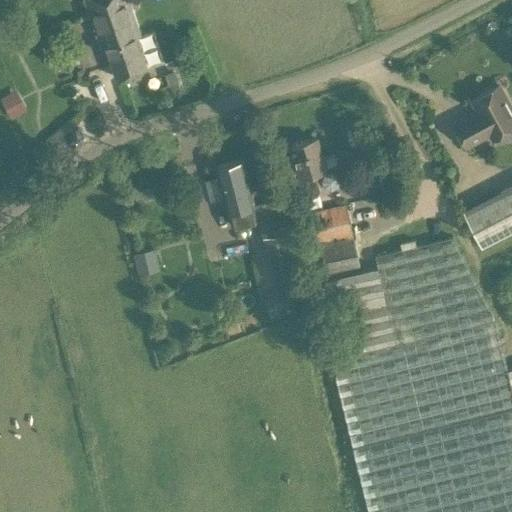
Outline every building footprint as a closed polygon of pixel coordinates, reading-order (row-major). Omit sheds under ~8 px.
[(85,0),(101,46),(107,44),(117,75),(147,65),(137,34),(141,33),(129,0),(85,0)] [(174,70),(165,73),(169,84),(178,81),(174,70)] [(476,109),(453,122),(466,145),(511,120),(511,107),(499,84),(471,99),(476,109)] [(1,100),(12,119),(26,112),(15,92),(1,100)] [(319,190),(313,171),(326,167),(317,135),(291,143),(296,159),(285,162),(289,177),(300,174),(306,194),(319,190)] [(390,171),(380,144),(359,151),(369,179),(390,171)] [(260,221),(255,202),(244,156),(216,162),(227,209),(237,207),(242,225),(260,221)] [(511,188),(466,213),(484,248),(511,233),(511,188)] [(312,277),(360,267),(346,202),(299,212),(312,277)] [(295,270),(287,235),(263,240),(271,275),(295,270)] [(321,305),(346,299),(349,313),(357,350),(332,356),(369,511),(511,511),(511,365),(507,367),(494,316),(452,235),(375,254),(377,265),(339,273),(314,279),(321,305)] [(155,249),(134,254),(138,273),(160,268),(155,249)]
